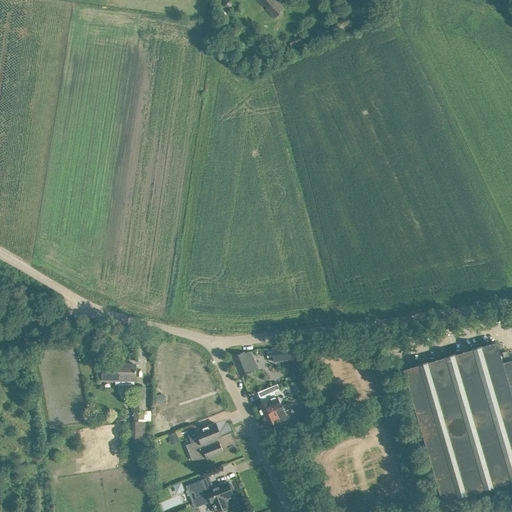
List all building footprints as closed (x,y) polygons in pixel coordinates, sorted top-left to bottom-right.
[(286,8),(277,0),(256,0),(274,19),(286,8)] [(349,21),(336,26),(338,33),(352,28),(353,23),(349,21)] [(418,366),(403,370),(442,503),(457,499),(457,500),(467,497),(467,496),(483,491),(484,492),(494,489),(494,488),(510,483),(511,484),(511,483),(511,362),(503,365),(496,343),(482,347),(481,346),(471,349),(471,350),(455,355),(454,354),(444,357),(445,358),(428,363),(428,362),(417,365),(418,366)] [(294,358),(292,346),(273,348),(275,361),(294,358)] [(257,369),(250,352),(245,354),(244,353),(232,357),(239,376),(251,371),(257,369)] [(136,381),(136,365),(120,365),(120,363),(102,363),(102,381),(136,381)] [(289,396),(306,390),(302,380),(285,385),(289,396)] [(277,396),(276,396),(271,386),(257,392),(262,403),(257,405),(262,416),(281,407),(282,407),(277,396)] [(133,387),(135,443),(147,443),(145,387),(133,387)] [(157,396),(157,405),(165,405),(165,397),(157,396)] [(296,409),(300,420),(312,416),(308,404),(296,409)] [(282,407),(281,407),(262,416),(267,427),(279,422),(279,423),(287,419),(282,407)] [(221,438),(215,423),(195,431),(199,440),(192,443),(195,448),(217,439),(221,438)] [(176,434),(168,437),(170,442),(178,439),(176,434)] [(223,453),(217,439),(195,448),(192,443),(186,445),(192,460),(207,459),(223,453)] [(213,488),(209,477),(191,484),(198,501),(208,496),(214,511),(216,511),(218,511),(217,511),(221,511),(227,510),(226,508),(229,507),(226,499),(234,496),(233,493),(234,493),(231,484),(229,485),(228,482),(213,488)]
